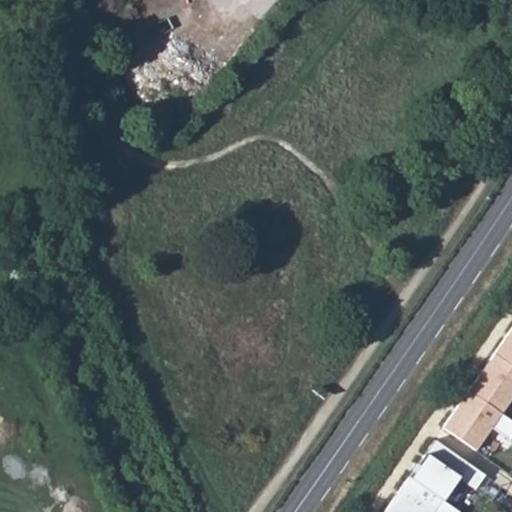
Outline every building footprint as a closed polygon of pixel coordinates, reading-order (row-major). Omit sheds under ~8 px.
[(511,334),(497,358),(511,368),(511,334)] [(511,368),(497,358),(471,394),(503,416),(511,402),(511,368)] [(511,422),(503,416),(471,394),(446,431),(477,452),(493,430),(511,443),(511,441),(511,422)] [(435,440),(411,472),(447,497),(460,477),(479,490),(489,475),(435,440)] [(411,472),(383,511),(436,511),(437,511),(465,511),(467,510),(447,497),(411,472)]
